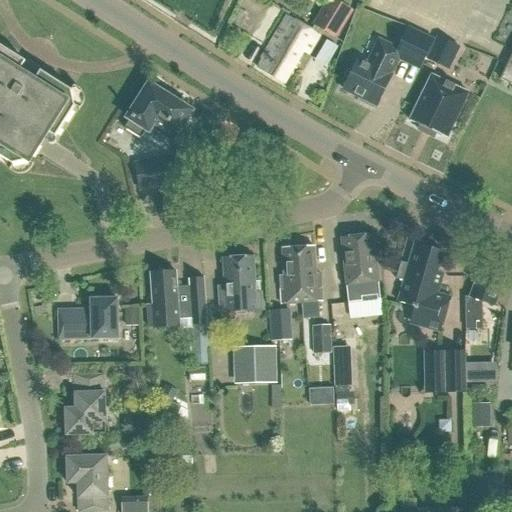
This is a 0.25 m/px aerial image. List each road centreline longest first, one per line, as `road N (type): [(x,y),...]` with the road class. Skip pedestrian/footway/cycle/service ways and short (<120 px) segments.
road 1 (unclassified): [(2,270),(326,205),(342,186),(350,156)]
road 2 (secondary): [(350,156),(95,0)]
road 3 (residential): [(2,270),(33,433),(36,511)]
road 4 (secondary): [(511,235),(350,156)]
